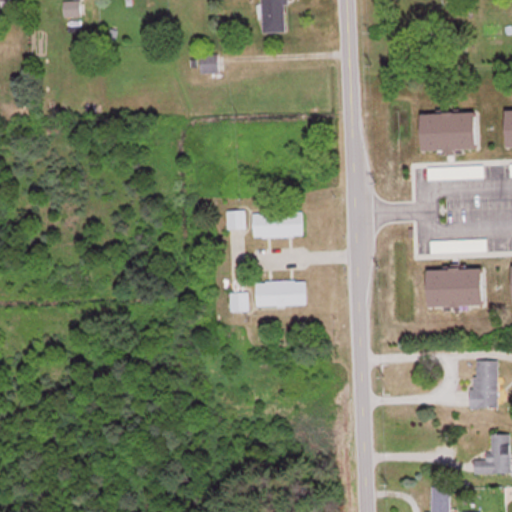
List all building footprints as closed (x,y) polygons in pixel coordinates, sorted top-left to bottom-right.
[(263,0),(263,31),(289,30),(288,0),(263,0)] [(202,53),(202,71),(220,71),(220,53),(202,53)] [(424,112),(424,148),(479,147),(479,111),(424,112)] [(228,227),(247,227),(247,209),(228,209),(228,227)] [(255,211),(255,235),(305,235),(305,211),(255,211)] [(486,303),(486,266),(430,267),(431,304),(486,303)] [(259,303),(308,303),(308,279),(259,279),(259,303)] [(232,291),(232,308),(250,308),(250,291),(232,291)] [(475,406),(500,406),(500,358),(475,358),(475,406)] [(511,432),(491,433),(491,459),(476,459),(476,472),(511,472),(511,432)] [(429,511),(451,511),(451,486),(433,486),(433,511),(429,511)]
